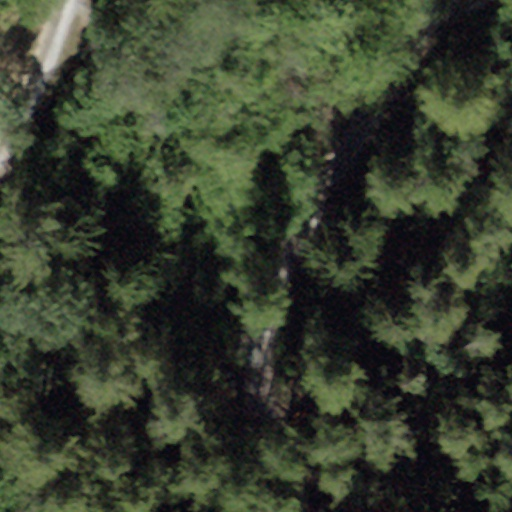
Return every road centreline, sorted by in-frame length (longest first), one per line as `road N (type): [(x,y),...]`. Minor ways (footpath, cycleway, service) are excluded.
road 1 (unclassified): [(452,0),(332,182),(274,289),(264,325),(265,371),(306,511)]
road 2 (track): [(55,0),(0,133)]
